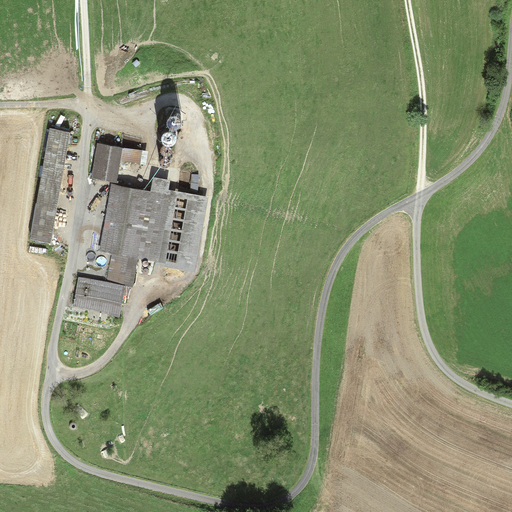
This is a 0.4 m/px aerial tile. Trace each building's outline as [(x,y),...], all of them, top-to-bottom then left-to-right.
[(69,131),(49,127),(30,237),(50,241),(69,131)] [(123,148),(98,144),(92,178),(117,183),(123,148)] [(151,175),(148,191),(168,194),(157,259),(153,259),(152,264),(193,271),(206,195),(167,188),(168,178),(151,175)] [(191,188),(198,189),(200,176),(193,175),(191,188)] [(148,191),(109,185),(98,250),(112,252),(139,256),(153,259),(157,259),(168,194),(148,191)] [(112,252),(107,282),(125,285),(134,286),(139,256),(112,252)] [(94,279),(79,277),(74,306),(108,312),(108,314),(120,316),(125,285),(107,282),(94,279)]
